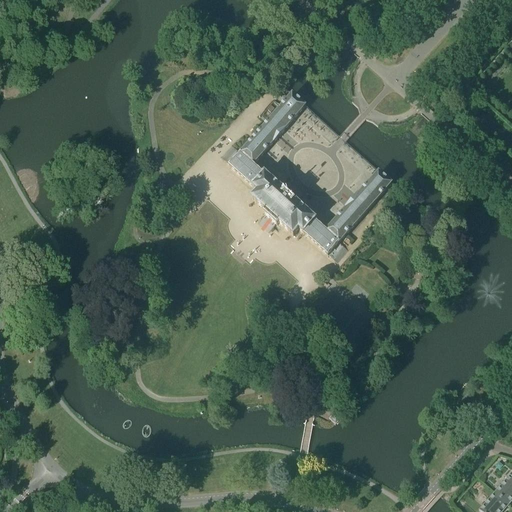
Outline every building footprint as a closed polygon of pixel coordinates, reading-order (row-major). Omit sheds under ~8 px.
[(379,173),(326,231),(290,199),(254,166),(278,139),(306,108),(293,96),(265,127),(229,167),(259,194),(252,201),(266,213),(264,215),(270,221),(277,227),(279,225),(294,237),(299,231),(327,256),(392,185),(379,173)] [(417,281),(420,282),(425,269),(421,268),(417,281)] [(335,426),(340,420),(341,420),(335,415),(329,421),(335,426)] [(495,495),(508,507),(511,502),(511,478),(510,477),(495,495)] [(503,511),(508,507),(495,495),(479,511),(503,511)]
